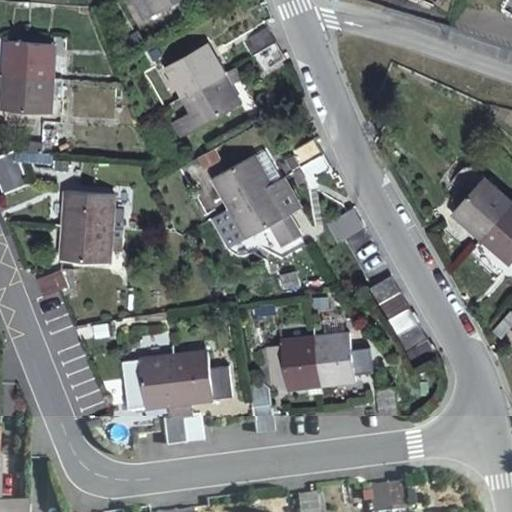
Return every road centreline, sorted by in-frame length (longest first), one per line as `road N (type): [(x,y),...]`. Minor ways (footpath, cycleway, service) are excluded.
road 1 (residential): [(0,263),(82,466),(109,479),(499,436)]
road 2 (residential): [(300,23),(357,160),(478,378),(499,436)]
road 3 (residential): [(300,23),(331,17),(511,68)]
